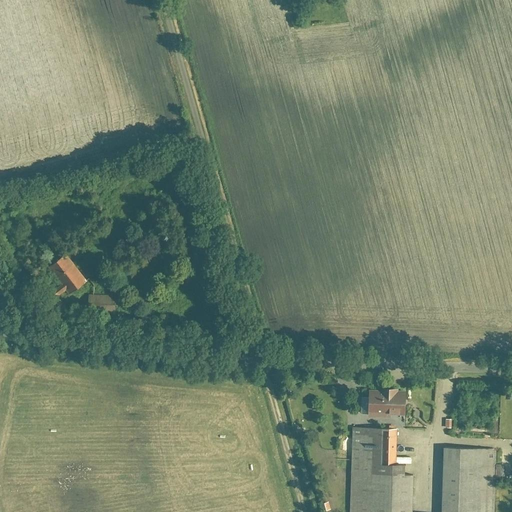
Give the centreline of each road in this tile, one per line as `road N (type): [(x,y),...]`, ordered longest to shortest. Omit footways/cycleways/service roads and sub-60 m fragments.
road 1 (residential): [(261,361),(161,0)]
road 2 (residential): [(0,335),(261,361)]
road 3 (residential): [(261,361),(511,371)]
road 4 (track): [(261,361),(305,511)]
